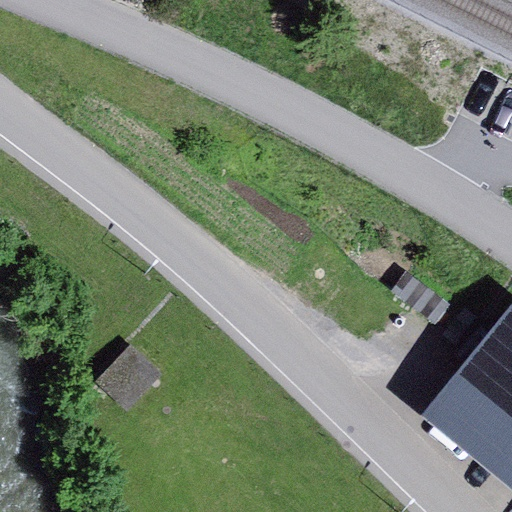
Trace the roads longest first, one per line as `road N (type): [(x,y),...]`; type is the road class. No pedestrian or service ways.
road 1 (tertiary): [(0,102),(249,300),(468,511)]
road 2 (residential): [(42,0),(169,55),(511,244)]
